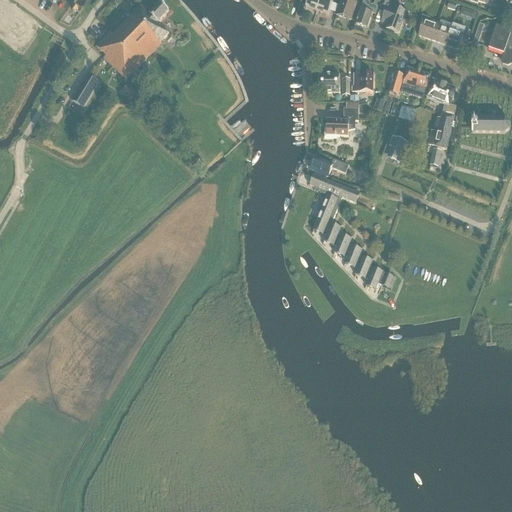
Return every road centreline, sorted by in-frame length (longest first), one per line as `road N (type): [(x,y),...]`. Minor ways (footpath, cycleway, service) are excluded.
road 1 (unclassified): [(511,84),(313,34)]
road 2 (residential): [(359,176),(490,229),(501,221),(511,184)]
road 3 (unclassified): [(26,132),(80,26),(105,0)]
